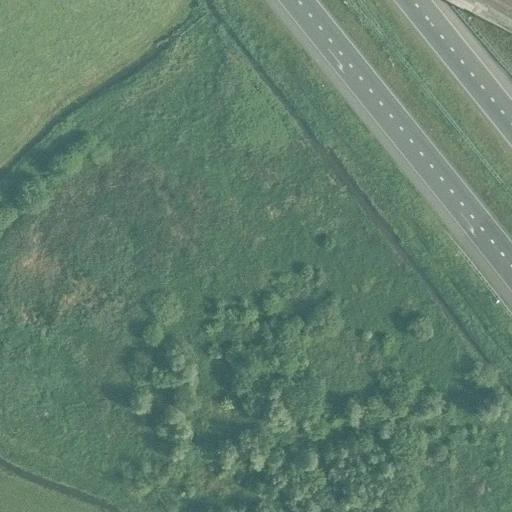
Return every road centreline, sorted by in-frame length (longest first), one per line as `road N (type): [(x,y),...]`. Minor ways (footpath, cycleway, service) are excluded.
road 1 (trunk): [(304,0),(511,264)]
road 2 (trunk): [(511,133),(404,0)]
